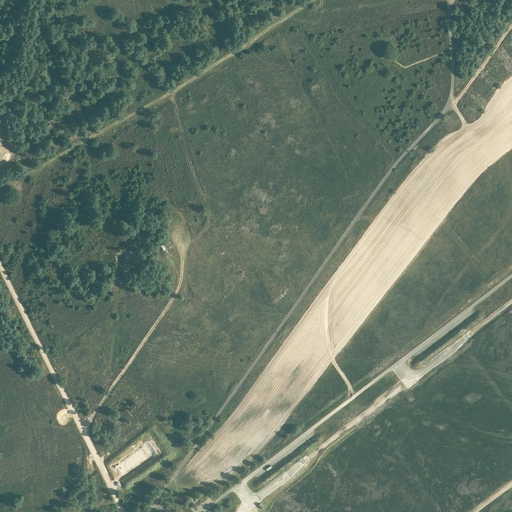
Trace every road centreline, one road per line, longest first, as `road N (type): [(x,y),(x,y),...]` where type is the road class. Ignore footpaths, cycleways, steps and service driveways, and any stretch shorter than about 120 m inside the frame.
road 1 (unclassified): [(148,511),(379,186),(439,115),(452,78),(450,0)]
road 2 (track): [(409,381),(304,461)]
